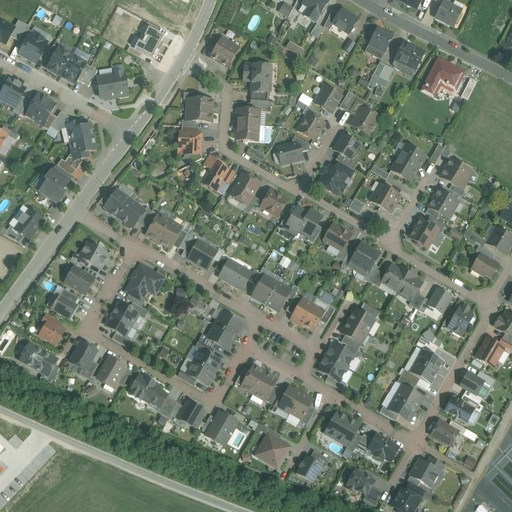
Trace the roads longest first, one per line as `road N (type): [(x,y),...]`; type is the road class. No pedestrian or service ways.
road 1 (residential): [(131,251),(89,324),(93,335),(209,401),(219,401),(246,347)]
road 2 (unclassified): [(239,511),(0,410)]
road 3 (residential): [(181,61),(227,87),(222,148),(299,189)]
road 4 (residential): [(362,0),(511,77)]
road 5 (residential): [(132,135),(0,59)]
road 6 (residential): [(131,251),(261,319)]
road 7 (tertiary): [(75,211),(0,313)]
